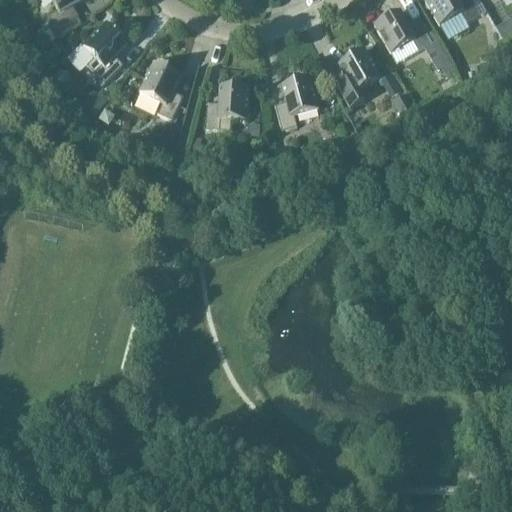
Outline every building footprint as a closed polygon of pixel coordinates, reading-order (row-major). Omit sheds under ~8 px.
[(87,0),(49,0),(59,15),(49,21),(56,33),(75,22),(70,12),(88,1),(87,0)] [(424,0),(423,1),(440,30),(463,17),(468,26),(481,19),(469,0),(468,0),(459,5),(456,0),(424,0)] [(374,29),(391,58),(397,68),(425,51),(432,47),(421,28),(411,33),(400,15),(389,21),(374,29)] [(511,35),(506,26),(497,31),(503,42),(511,36),(511,35)] [(107,27),(83,51),(94,62),(87,70),(105,88),(121,72),(112,64),(128,48),(119,39),(107,27)] [(50,34),(42,38),(48,48),(55,43),(50,34)] [(432,47),(425,51),(438,74),(442,72),(446,79),(454,75),(436,45),(432,47)] [(363,105),(358,96),(381,82),(364,53),(339,68),(350,87),(340,93),(351,113),(363,105)] [(497,64),(481,67),(483,82),(499,80),(497,64)] [(154,67),(140,97),(164,108),(159,118),(172,125),(182,104),(171,99),(181,80),(154,67)] [(276,113),(282,135),(296,131),(293,121),(319,114),(310,82),(294,86),(282,89),(287,110),(276,113)] [(205,133),(231,135),(232,124),(247,125),(250,92),(233,91),(220,90),(218,112),(207,111),(205,133)] [(103,93),(85,111),(93,119),(111,101),(103,93)] [(405,99),(393,106),(402,121),(414,114),(405,99)] [(168,129),(158,149),(168,154),(178,133),(168,129)] [(193,141),(190,156),(198,158),(202,143),(193,141)] [(292,153),(276,153),(276,168),(292,168),(292,153)]
